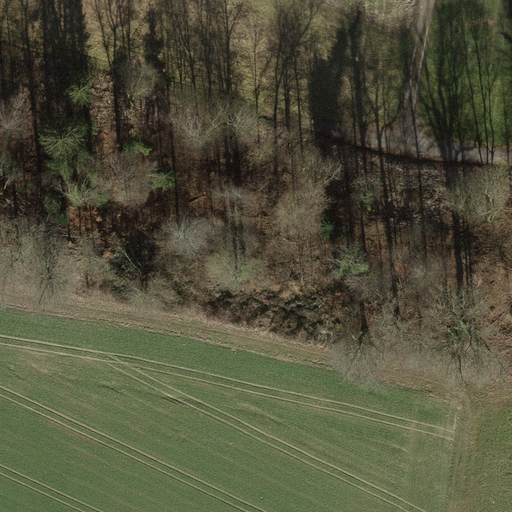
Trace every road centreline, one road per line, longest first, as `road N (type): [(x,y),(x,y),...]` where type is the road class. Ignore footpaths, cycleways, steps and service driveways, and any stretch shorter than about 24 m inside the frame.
road 1 (track): [(471,395),(0,282)]
road 2 (track): [(511,156),(433,153),(242,98)]
road 3 (track): [(430,0),(401,144)]
